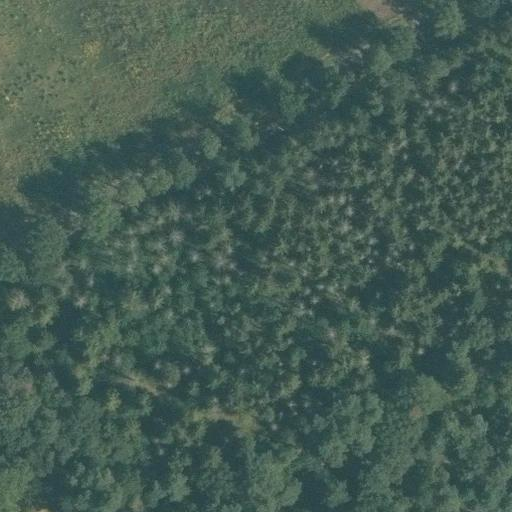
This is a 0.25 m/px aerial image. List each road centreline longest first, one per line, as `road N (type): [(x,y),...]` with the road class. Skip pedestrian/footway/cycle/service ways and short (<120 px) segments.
road 1 (track): [(0,280),(496,0)]
road 2 (track): [(148,511),(0,297)]
